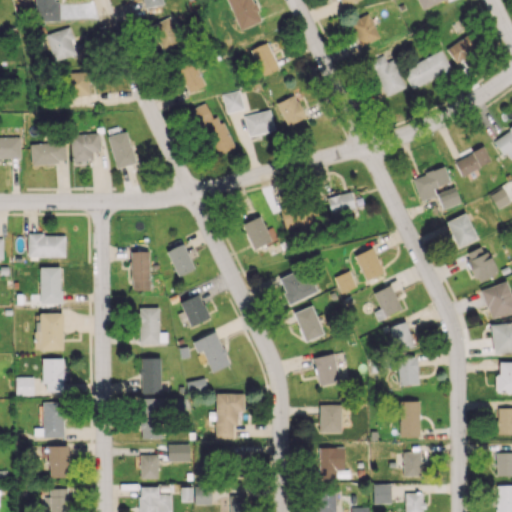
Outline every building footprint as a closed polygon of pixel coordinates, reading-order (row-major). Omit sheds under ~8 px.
[(53,0),(33,0),(34,22),(58,21),(58,1),(54,1),(53,0)] [(141,0),(143,8),(162,4),(161,0),(141,0)] [(226,0),(238,30),(260,21),(251,0),(226,0)] [(416,0),(420,9),(441,0),(416,0)] [(377,38),(368,14),(348,21),(357,46),(377,38)] [(149,25),(159,50),(179,41),(169,17),(149,25)] [(76,54),(70,27),(45,33),(51,60),(76,54)] [(445,48),(457,66),(478,51),(466,33),(445,48)] [(261,76),(278,68),(266,42),(249,49),(261,76)] [(410,89),(450,69),(440,50),(401,69),(410,89)] [(386,62),(382,54),(368,61),(384,96),(404,87),(391,60),(386,62)] [(185,92),(202,87),(193,59),(176,65),(185,92)] [(64,95),(88,94),(87,71),(63,72),(64,95)] [(243,109),(238,90),(220,94),(226,113),(243,109)] [(275,103),(286,126),(304,117),(293,94),(275,103)] [(222,121),(215,124),(206,102),(189,110),(211,157),(234,147),(222,121)] [(248,137),(274,130),(269,109),(242,116),(248,137)] [(511,126),(493,138),(506,160),(511,156),(511,126)] [(106,136),(115,168),(135,162),(125,130),(106,136)] [(70,161),(91,160),(91,151),(99,150),(98,133),(69,134),(70,161)] [(0,152),(0,158),(19,158),(19,136),(0,136),(0,152)] [(64,162),(64,142),(29,143),(30,163),(64,162)] [(477,167),(489,161),(483,146),(452,161),(461,180),(479,171),(477,167)] [(418,200),(429,198),(427,189),(448,183),(444,167),(411,176),(418,200)] [(460,202),(453,186),(435,192),(442,209),(460,202)] [(489,194),(496,209),(509,202),(502,188),(489,194)] [(445,221),(456,247),(476,239),(465,213),(445,221)] [(274,239),(264,214),(240,224),(251,249),(274,239)] [(26,256),(64,256),(64,234),(27,234),(26,256)] [(177,276),(194,268),(181,243),(165,251),(177,276)] [(494,275),(484,246),(464,253),(473,281),(494,275)] [(353,256),(364,281),(382,272),(370,247),(353,256)] [(147,251),(129,251),(130,290),(149,290),(147,251)] [(38,303),(60,304),(60,267),(39,266),(38,303)] [(313,292),(301,267),(276,279),(289,304),(313,292)] [(339,293),(355,286),(348,270),(333,277),(339,293)] [(488,318),(511,311),(511,301),(506,281),(479,289),(488,318)] [(378,309),(372,311),(375,319),(399,310),(390,285),(372,292),(378,309)] [(187,326),(207,318),(199,294),(178,301),(187,326)] [(322,333),(310,305),(292,313),(304,341),(322,333)] [(157,332),(158,307),(137,307),(136,343),(165,343),(165,332),(157,332)] [(61,349),(60,312),(38,313),(38,331),(32,332),(33,350),(61,349)] [(412,346),(406,321),(389,325),(394,350),(412,346)] [(492,353),(511,351),(511,321),(489,324),(492,353)] [(191,340),(195,353),(202,351),(209,372),(228,365),(215,332),(191,340)] [(317,387),(338,382),(332,353),(311,357),(317,387)] [(397,385),(416,384),(415,356),(396,357),(397,385)] [(159,358),(140,357),(139,393),(159,393),(159,358)] [(62,358),(41,358),(41,383),(45,383),(45,391),(62,391),(62,358)] [(511,362),(495,363),(496,392),(511,392),(511,362)] [(14,395),(32,395),(33,376),(14,376),(14,395)] [(185,380),(187,393),(205,391),(204,378),(185,380)] [(232,440),(232,426),(236,426),(236,411),(242,411),(243,394),(214,393),(213,439),(232,440)] [(159,397),(138,398),(139,439),(160,439),(159,397)] [(417,400),(398,401),(398,437),(418,437),(417,400)] [(62,438),(63,402),(42,401),(41,437),(62,438)] [(318,432),(340,432),(340,404),(318,404),(318,432)] [(511,433),(511,406),(495,408),(496,434),(511,433)] [(66,445),(47,445),(47,477),(67,477),(66,445)] [(343,446),(317,447),(318,479),(335,478),(335,470),(343,470),(343,446)] [(401,475),(420,475),(420,451),(402,451),(401,475)] [(495,476),(511,475),(511,451),(494,452),(495,476)] [(139,479),(156,478),(156,454),(138,454),(139,479)] [(372,503),(389,503),(389,483),(371,484),(372,503)] [(511,511),(511,484),(494,485),(495,511),(511,511)] [(157,487),(138,486),(137,511),(169,511),(170,494),(157,494),(157,487)] [(227,511),(243,511),(244,495),(231,495),(232,487),(193,486),(193,503),(228,504),(227,511)] [(66,511),(65,487),(48,488),(49,496),(42,496),(43,511),(48,511),(66,511)] [(335,490),(316,490),(315,511),(366,511),(366,508),(335,508),(335,490)] [(403,511),(422,511),(422,493),(404,492),(403,511)]
